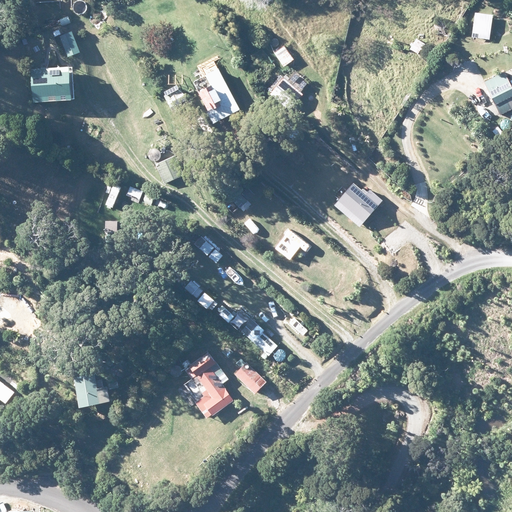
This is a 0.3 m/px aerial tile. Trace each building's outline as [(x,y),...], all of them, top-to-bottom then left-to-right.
[(53,11),(52,19),(63,19),(63,11),(53,11)] [(473,11),(470,36),(485,37),(487,13),(473,11)] [(62,37),(69,55),(80,50),(74,33),(62,37)] [(419,39),(412,49),(420,55),(427,44),(419,39)] [(272,51),(266,45),(262,49),(267,55),(272,51)] [(295,60),(285,46),(276,53),(286,67),(295,60)] [(73,67),(34,70),(36,102),(75,100),(73,67)] [(242,110),(221,69),(208,76),(214,86),(201,93),(217,123),(242,110)] [(310,82),(297,71),(288,81),(285,78),(272,94),(292,110),(305,95),(302,93),(310,82)] [(500,114),(511,108),(511,92),(502,72),(483,82),(500,114)] [(166,96),(176,113),(191,105),(181,87),(166,96)] [(157,165),(166,184),(186,174),(176,156),(157,165)] [(344,178),(333,175),(330,187),(341,190),(344,178)] [(344,182),(349,186),(352,183),(347,178),(344,182)] [(124,188),(115,183),(104,204),(114,209),(121,194),(124,188)] [(337,205),(363,227),(385,201),(373,190),(370,193),(366,189),(365,191),(356,184),(337,205)] [(130,196),(139,199),(142,189),(134,187),(130,196)] [(243,195),(249,201),(256,195),(250,189),(243,195)] [(242,208),(249,201),(243,195),(236,202),(242,208)] [(250,217),(243,223),(255,236),(261,230),(250,217)] [(107,222),(107,233),(119,233),(119,221),(107,222)] [(290,228),(275,250),(289,260),(295,250),(303,256),(312,244),(290,228)] [(18,301),(26,307),(31,301),(23,295),(18,301)] [(235,316),(227,308),(221,314),(230,323),(235,316)] [(45,321),(29,312),(23,322),(39,331),(45,321)] [(239,327),(270,356),(280,346),(252,320),(246,321),(239,327)] [(234,352),(229,347),(224,352),(230,357),(234,352)] [(211,353),(192,366),(194,368),(189,372),(194,378),(193,379),(206,397),(197,403),(209,420),(236,400),(226,385),(231,381),(211,353)] [(236,374),(256,394),(268,382),(243,358),(238,363),(243,368),(236,374)] [(77,378),(84,408),(113,402),(110,388),(100,390),(97,374),(77,378)] [(0,398),(8,404),(16,392),(0,380),(0,398)]
